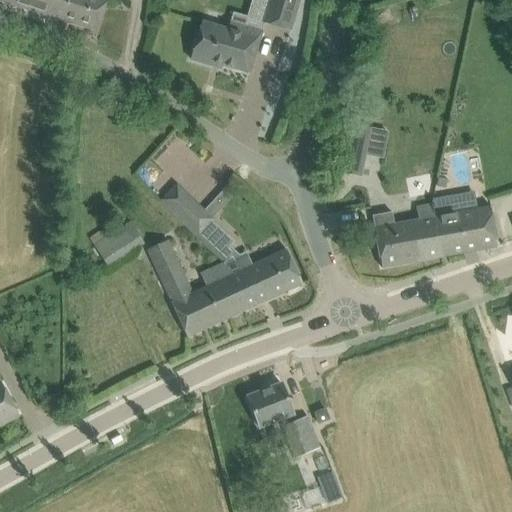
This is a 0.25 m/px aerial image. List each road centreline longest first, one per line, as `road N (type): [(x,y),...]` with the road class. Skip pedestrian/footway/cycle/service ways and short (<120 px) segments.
road 1 (tertiary): [(0,482),(211,367),(346,319)]
road 2 (unclassified): [(0,34),(82,59),(296,182)]
road 3 (unclassified): [(296,182),(296,142),(334,0)]
road 4 (tertiary): [(346,319),(511,268)]
road 5 (unclassified): [(346,319),(296,182)]
